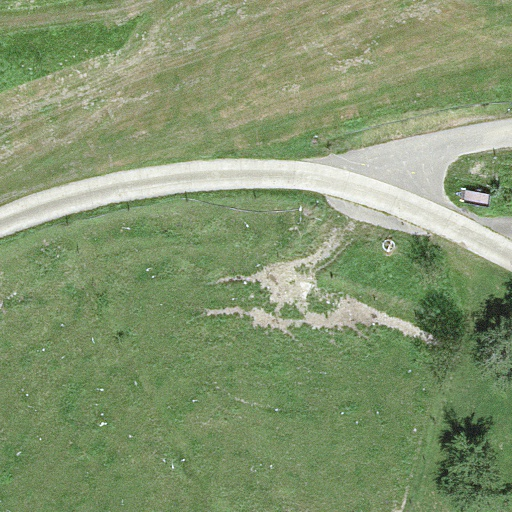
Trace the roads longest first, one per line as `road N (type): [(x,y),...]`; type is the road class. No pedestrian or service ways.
road 1 (track): [(0,226),(90,193),(183,175),(309,176),(443,219),(511,257)]
road 2 (track): [(361,188),(480,134),(511,132)]
